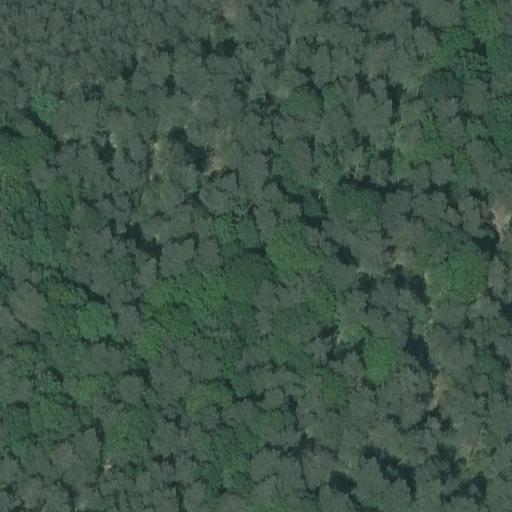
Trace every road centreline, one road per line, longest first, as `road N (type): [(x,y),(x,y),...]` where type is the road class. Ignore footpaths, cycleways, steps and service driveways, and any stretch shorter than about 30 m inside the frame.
road 1 (track): [(58,227),(280,511)]
road 2 (track): [(0,284),(57,245),(58,227),(0,146)]
